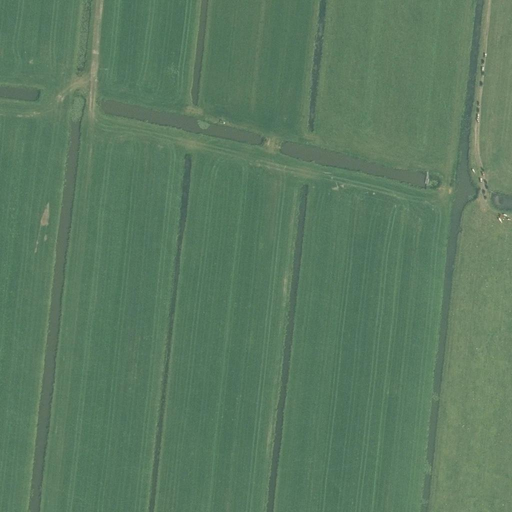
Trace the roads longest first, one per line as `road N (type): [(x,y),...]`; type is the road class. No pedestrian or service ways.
road 1 (track): [(100,0),(47,511)]
road 2 (track): [(467,0),(446,195)]
